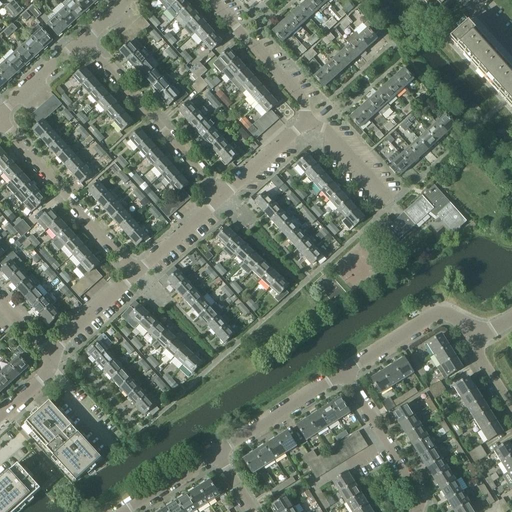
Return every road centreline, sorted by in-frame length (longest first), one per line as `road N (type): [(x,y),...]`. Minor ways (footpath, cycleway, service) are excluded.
road 1 (residential): [(220,200),(83,42)]
road 2 (residential): [(134,275),(0,125)]
road 3 (residential): [(313,122),(303,100),(210,0)]
road 4 (residential): [(416,511),(419,493),(344,373)]
road 5 (residential): [(344,373),(436,316),(458,319),(473,339)]
road 6 (residential): [(215,453),(344,373)]
road 7 (residential): [(220,200),(313,122)]
